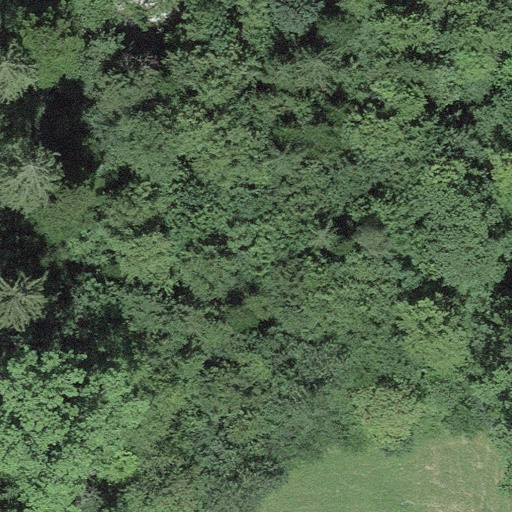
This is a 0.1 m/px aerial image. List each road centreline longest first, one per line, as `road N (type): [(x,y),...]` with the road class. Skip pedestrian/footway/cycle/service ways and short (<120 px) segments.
road 1 (track): [(511,294),(495,224),(450,109)]
road 2 (track): [(0,29),(186,0)]
